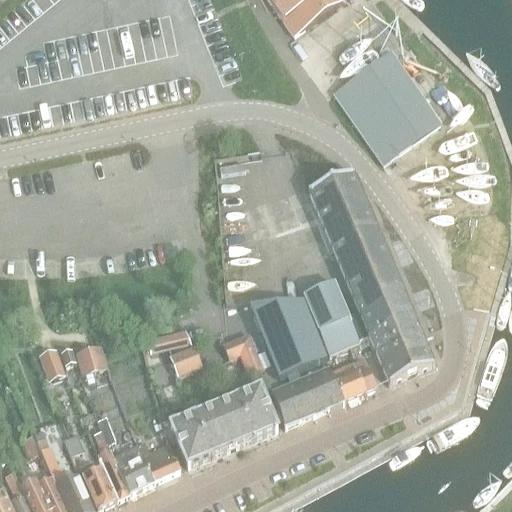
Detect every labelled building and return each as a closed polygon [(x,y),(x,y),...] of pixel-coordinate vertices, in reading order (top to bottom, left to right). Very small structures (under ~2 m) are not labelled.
[(266,0),(296,42),(343,9),(337,0),(266,0)] [(336,100),(384,170),(441,131),(392,61),(336,100)] [(309,197),(389,389),(434,370),(354,179),(309,197)] [(306,300),(331,360),(361,347),(336,287),(306,300)] [(326,365),(302,307),(249,311),(279,384),(290,380),(294,389),(309,383),(305,374),(326,365)] [(188,343),(185,336),(185,335),(173,338),(165,340),(163,341),(172,364),(186,358),(193,355),(188,343)] [(241,360),(256,355),(250,341),(225,352),(230,365),(241,361),(241,360)] [(79,359),(85,380),(107,374),(101,353),(79,359)] [(186,358),(194,377),(204,373),(196,354),(193,355),(186,358)] [(241,360),(241,361),(250,382),(265,376),(256,355),(241,360)] [(40,363),(49,387),(65,381),(56,357),(40,363)] [(179,383),(194,377),(186,358),(172,364),(171,364),(179,383)] [(334,381),(346,409),(376,396),(364,365),(334,377),(336,380),(334,381)] [(336,380),(334,377),(332,378),(330,374),(309,383),(294,389),(273,397),(287,433),(291,432),(346,409),(334,381),(336,380)] [(240,406),(257,446),(280,436),(263,396),(240,406)] [(213,464),(257,446),(240,406),(196,424),(213,464)] [(161,441),(166,439),(159,421),(147,425),(152,439),(160,436),(161,441)] [(99,426),(111,453),(113,452),(112,448),(116,447),(107,423),(99,426)] [(84,424),(70,430),(78,446),(92,439),(84,424)] [(190,474),(213,464),(196,424),(173,433),(190,474)] [(132,501),(116,464),(111,453),(99,426),(97,426),(101,436),(93,440),(100,456),(103,455),(104,460),(101,462),(105,473),(120,508),(132,501)] [(59,438),(49,441),(56,463),(66,460),(59,438)] [(43,458),(38,447),(36,448),(33,441),(23,446),(31,463),(43,458)] [(66,446),(73,462),(82,457),(75,442),(66,446)] [(43,458),(54,484),(67,511),(92,511),(80,483),(69,488),(64,476),(61,477),(46,443),(38,447),(43,458)] [(146,448),(140,451),(140,452),(157,489),(183,477),(171,449),(151,459),(146,448)] [(132,501),(157,489),(140,452),(116,464),(132,501)] [(112,511),(120,508),(105,473),(98,476),(95,468),(82,474),(85,482),(84,483),(95,511),(112,511)] [(16,478),(6,483),(17,507),(9,510),(10,511),(31,511),(23,493),(16,478)] [(31,511),(67,511),(54,484),(40,490),(38,486),(23,493),(31,511)] [(0,511),(10,511),(9,510),(4,499),(0,500),(0,511)]
